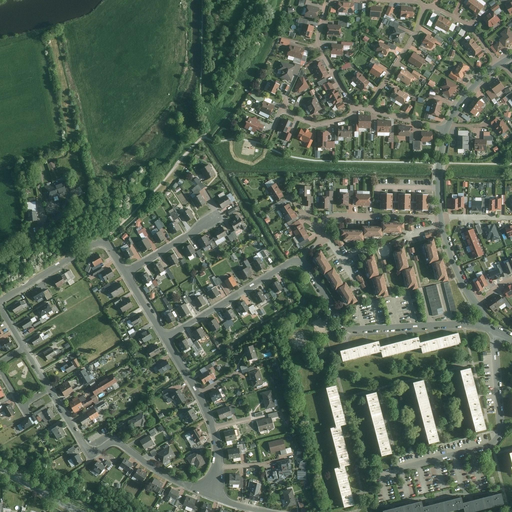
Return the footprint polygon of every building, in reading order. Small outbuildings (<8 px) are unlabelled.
[(299,0),(298,6),(306,8),(307,5),(305,5),(306,0),(299,0)] [(470,0),(466,5),(472,10),(478,2),(476,0),(470,0)] [(478,2),(472,10),(478,14),(484,6),(478,2)] [(346,4),(337,3),(337,12),(346,12),(346,4)] [(355,4),(346,4),(346,12),(355,13),(355,4)] [(316,20),(319,8),(307,5),(306,8),(304,16),(316,20)] [(381,18),(381,7),(370,6),(369,17),(381,18)] [(391,17),(394,8),(389,6),(386,15),(391,17)] [(413,9),(401,8),(400,16),(405,17),(405,18),(408,18),(409,17),(413,17),(413,9)] [(494,11),(484,19),(490,28),(501,20),(494,11)] [(442,29),(447,19),(440,15),(435,25),(442,29)] [(447,19),(442,29),(448,32),(453,22),(447,19)] [(300,35),(309,38),(313,27),(306,25),(303,24),(300,35)] [(340,36),(340,27),(338,27),(327,26),(326,35),(340,36)] [(390,35),(394,36),(392,40),(401,44),(405,32),(397,28),(394,27),(390,35)] [(504,37),(500,40),(506,48),(511,43),(511,31),(509,27),(501,34),(504,37)] [(427,35),(422,43),(431,49),(436,40),(434,39),(427,35)] [(436,35),(434,39),(436,40),(442,44),(444,40),(436,35)] [(464,46),(469,52),(477,45),(473,39),(464,46)] [(500,41),(494,46),(498,52),(505,47),(500,41)] [(389,48),(390,46),(388,45),(380,42),(376,51),(386,56),(389,48)] [(342,55),(343,45),(341,45),(331,45),(331,54),(342,55)] [(469,52),(474,58),(478,55),(482,51),(477,45),(469,52)] [(297,48),(289,46),(287,54),(294,56),(297,48)] [(304,50),(297,48),(294,56),(302,59),(304,50)] [(425,61),(413,54),(408,62),(419,70),(425,61)] [(374,65),(377,67),(380,63),(372,58),(370,62),(374,65)] [(277,70),(281,71),(279,78),(291,81),(293,75),(295,66),(293,65),(280,61),(277,70)] [(312,67),(316,73),(324,69),(320,62),(312,67)] [(460,76),(463,78),(470,68),(461,63),(455,73),(460,76)] [(378,78),(383,71),(377,67),(374,65),(369,72),(378,78)] [(316,73),(319,80),(327,75),(324,69),(316,73)] [(396,78),(408,85),(413,77),(411,76),(402,69),(396,78)] [(414,71),(411,76),(413,77),(417,80),(421,75),(414,71)] [(363,78),(357,72),(351,79),(356,84),(363,78)] [(460,76),(455,73),(453,72),(450,76),(458,81),(460,76)] [(298,94),(309,88),(303,77),(300,78),(299,79),(295,88),(295,90),(296,93),(298,94)] [(368,83),(363,78),(356,84),(362,90),(368,83)] [(505,89),(497,78),(489,85),(492,89),(496,95),(505,89)] [(266,91),(275,94),(281,82),(276,80),(275,83),(271,81),(266,91)] [(442,87),(445,89),(443,92),(451,97),(454,93),(454,92),(458,87),(446,80),(442,87)] [(330,81),(324,84),(328,92),(334,89),(330,81)] [(339,95),(336,89),(326,94),(329,100),(339,95)] [(496,95),(492,89),(487,93),(492,100),(498,97),(496,95)] [(401,94),(394,90),(389,97),(396,101),(401,94)] [(256,101),(262,103),(263,101),(264,101),(265,97),(259,94),(256,101)] [(408,98),(401,94),(396,101),(403,106),(408,98)] [(343,101),(339,95),(329,100),(333,106),(343,101)] [(482,108),(485,104),(477,98),(473,104),(482,111),(484,109),(482,108)] [(305,104),(308,109),(318,104),(315,99),(305,104)] [(440,109),(442,102),(435,100),(433,100),(431,107),(440,109)] [(258,111),(270,116),(274,106),(264,101),(263,101),(262,103),(258,111)] [(308,109),(311,114),(321,109),(318,104),(308,109)] [(407,104),(404,110),(409,113),(412,107),(407,104)] [(481,113),(482,111),(473,104),(468,110),(476,116),(479,112),(481,113)] [(438,117),(440,109),(431,107),(429,115),(438,117)] [(463,112),(460,115),(467,121),(469,118),(463,112)] [(261,132),(264,126),(259,124),(260,122),(257,121),(256,117),(252,118),(249,117),(247,121),(244,122),(246,124),(244,128),(254,133),(256,129),(261,132)] [(495,125),(496,126),(501,123),(496,117),(490,120),(494,125),(495,125)] [(288,133),(292,124),(282,119),(277,130),(285,133),(287,134),(288,133)] [(501,136),(508,131),(502,122),(501,123),(496,126),(495,127),(501,136)] [(411,133),(411,127),(398,127),(398,136),(410,136),(411,133)] [(309,140),(312,134),(301,129),(296,139),(306,143),(307,143),(309,140)] [(328,142),(328,132),(317,132),(317,148),(327,148),(328,142)] [(292,134),(288,133),(287,134),(285,133),(282,140),(288,142),(292,134)] [(433,142),(433,133),(422,133),(422,142),(433,142)] [(459,137),(459,149),(470,149),(470,137),(459,137)] [(487,150),(487,141),(476,141),(476,150),(487,150)] [(216,174),(210,165),(201,171),(207,181),(216,174)] [(205,187),(197,178),(194,181),(198,185),(202,190),(205,187)] [(63,181),(54,184),(58,196),(67,193),(63,181)] [(54,184),(45,187),(49,199),(58,196),(54,184)] [(202,190),(198,185),(192,190),(196,197),(201,194),(200,192),(202,190)] [(278,192),(274,185),(266,190),(270,197),(278,192)] [(298,187),(298,196),(302,196),(302,201),(304,201),(304,207),(312,206),(312,201),(312,196),(310,196),(310,187),(298,187)] [(82,195),(78,188),(70,193),(74,200),(82,195)] [(282,198),(278,192),(270,197),(274,203),(282,198)] [(328,209),(328,200),(332,201),(332,193),(326,192),(325,197),(319,197),(319,208),(328,209)] [(196,197),(192,200),(198,209),(206,203),(201,194),(196,197)] [(337,206),(347,206),(347,194),(337,194),(337,206)] [(380,210),(392,211),(393,195),(381,195),(380,210)] [(398,210),(410,211),(410,195),(398,195),(398,210)] [(416,211),(428,211),(428,195),(416,195),(416,211)] [(218,201),(223,210),(232,204),(226,196),(218,201)] [(370,206),(370,196),(354,196),(354,206),(370,206)] [(27,203),(28,212),(37,212),(36,202),(27,203)] [(471,211),(482,211),(482,207),(482,202),(471,202),(471,211)] [(280,210),(284,216),(291,212),(287,205),(280,210)] [(179,216),(174,209),(169,212),(174,220),(179,216)] [(195,218),(189,210),(182,214),(187,223),(195,218)] [(37,212),(28,212),(29,222),(38,221),(37,212)] [(284,216),(287,223),(295,218),(291,212),(284,216)] [(234,221),(231,223),(236,232),(245,226),(238,215),(233,218),(234,221)] [(181,230),(176,222),(168,227),(173,235),(181,230)] [(403,224),(382,224),(382,228),(382,233),(401,233),(401,229),(403,229),(403,224)] [(292,230),(296,237),(303,232),(299,226),(292,230)] [(499,238),(494,226),(483,230),(486,239),(490,238),(491,241),(499,238)] [(223,228),(215,233),(217,236),(213,238),(213,239),(215,243),(227,236),(223,228)] [(382,228),(363,228),(363,232),(363,236),(382,236),(382,233),(382,228)] [(468,240),(477,237),(475,230),(465,234),(468,240)] [(363,236),(363,232),(341,231),(341,234),(344,234),(344,241),(362,241),(363,236)] [(165,240),(160,232),(153,236),(158,244),(165,240)] [(296,237),(300,243),(307,239),(303,232),(296,237)] [(209,242),(205,236),(198,241),(203,249),(211,245),(209,242)] [(436,251),(433,237),(428,239),(429,241),(425,242),(429,260),(433,259),(438,257),(436,251)] [(470,247),(480,243),(477,237),(468,240),(470,247)] [(152,248),(147,239),(137,244),(143,253),(152,248)] [(213,239),(209,242),(211,245),(214,249),(218,247),(215,243),(213,239)] [(472,253),(482,250),(480,243),(470,247),(472,253)] [(196,253),(191,245),(183,250),(188,258),(196,253)] [(134,256),(130,248),(122,253),(127,260),(134,256)] [(406,259),(403,248),(399,249),(399,252),(395,253),(400,270),(404,269),(409,268),(406,259)] [(475,259),(484,256),(482,250),(472,253),(475,259)] [(327,262),(321,252),(317,254),(319,257),(315,259),(324,274),(326,273),(332,270),(327,262)] [(98,254),(90,258),(94,266),(99,263),(102,261),(98,254)] [(179,262),(175,254),(168,258),(172,266),(179,262)] [(376,267),(373,256),(369,257),(369,259),(365,260),(370,278),(374,277),(379,276),(376,267)] [(265,267),(259,257),(252,261),(258,271),(265,267)] [(444,269),(442,260),(438,257),(433,259),(438,279),(441,278),(442,281),(447,280),(444,269)] [(251,267),(246,259),(243,261),(248,269),(251,267)] [(90,273),(101,266),(99,263),(94,266),(89,269),(89,271),(90,273)] [(165,272),(160,263),(153,267),(158,276),(165,272)] [(507,276),(511,273),(511,272),(508,263),(503,265),(507,276)] [(101,266),(90,273),(92,276),(104,269),(102,266),(101,266)] [(100,272),(105,281),(115,275),(110,266),(100,272)] [(251,275),(246,267),(238,271),(244,280),(251,275)] [(415,276),(412,267),(409,268),(404,269),(408,287),(411,286),(412,289),(418,287),(415,276)] [(175,278),(169,269),(166,270),(172,280),(175,278)] [(338,277),(333,269),(332,270),(326,273),(336,289),(338,288),(343,285),(338,277)] [(502,277),(499,269),(490,273),(493,281),(502,277)] [(61,275),(53,280),(57,287),(65,282),(64,280),(67,278),(65,274),(62,276),(61,275)] [(152,281),(147,274),(141,278),(146,285),(152,281)] [(385,284),(382,275),(379,276),(374,277),(378,294),(381,293),(382,296),(388,295),(385,284)] [(237,284),(231,276),(224,280),(230,289),(237,284)] [(478,280),(482,288),(486,287),(481,276),(477,278),(478,280)] [(283,288),(278,280),(270,284),(275,293),(283,288)] [(477,292),(482,290),(482,288),(478,280),(472,282),(477,292)] [(449,281),(443,283),(451,314),(456,313),(449,281)] [(108,288),(113,297),(124,291),(118,282),(108,288)] [(350,292),(345,284),(343,285),(338,288),(347,304),(351,302),(352,304),(356,301),(350,292)] [(436,285),(425,287),(433,317),(443,314),(436,285)] [(220,295),(215,286),(207,290),(213,299),(220,295)] [(287,286),(283,288),(287,294),(291,291),(287,286)] [(507,297),(511,294),(511,286),(503,290),(507,297)] [(40,288),(31,294),(36,301),(45,296),(43,293),(40,288)] [(48,290),(43,293),(45,296),(47,300),(52,297),(48,290)] [(266,299),(261,290),(253,295),(258,304),(266,299)] [(414,290),(409,291),(416,320),(422,319),(414,290)] [(183,293),(185,296),(189,302),(193,299),(196,298),(193,292),(189,295),(186,292),(183,293)] [(206,303),(201,295),(196,298),(193,299),(198,307),(206,303)] [(504,303),(499,295),(487,304),(492,312),(504,303)] [(118,303),(123,300),(121,297),(112,302),(115,307),(118,305),(118,303)] [(118,305),(123,312),(133,306),(128,297),(123,300),(118,303),(118,305)] [(249,308),(244,300),(236,305),(242,313),(249,308)] [(19,301),(11,307),(15,313),(24,308),(24,307),(26,306),(25,303),(22,304),(19,301)] [(47,302),(36,308),(40,316),(52,309),(47,302)] [(190,312),(184,303),(176,308),(182,317),(190,312)] [(235,316),(230,308),(223,312),(228,321),(235,316)] [(175,319),(170,311),(163,316),(168,324),(175,319)] [(129,318),(134,327),(143,322),(137,313),(129,318)] [(29,317),(21,323),(24,329),(33,324),(32,323),(29,317)] [(42,317),(32,323),(33,324),(35,327),(46,320),(45,318),(43,319),(42,317)] [(220,327),(214,318),(206,323),(212,332),(220,327)] [(205,336),(200,327),(192,332),(197,340),(205,336)] [(139,334),(144,343),(153,338),(147,329),(139,334)] [(39,333),(30,339),(34,346),(43,340),(39,333)] [(447,336),(439,339),(442,349),(461,344),(458,334),(447,336)] [(8,338),(0,343),(6,352),(11,349),(9,347),(12,345),(8,338)] [(190,346),(185,338),(177,343),(182,351),(190,346)] [(408,340),(399,343),(402,353),(421,349),(420,344),(418,338),(408,340)] [(430,341),(420,344),(421,349),(422,354),(442,349),(439,339),(430,341)] [(368,344),(359,347),(362,357),(381,352),(380,348),(378,342),(368,344)] [(390,345),(380,348),(381,352),(383,358),(402,353),(399,343),(390,345)] [(147,349),(152,357),(161,351),(156,344),(147,349)] [(256,357),(252,345),(243,348),(247,360),(256,357)] [(51,347),(42,352),(48,360),(61,352),(58,348),(54,351),(51,347)] [(350,349),(339,352),(342,362),(362,357),(359,347),(350,349)] [(63,365),(67,373),(80,366),(75,358),(63,365)] [(156,365),(161,374),(171,368),(166,359),(156,365)] [(213,362),(204,367),(206,370),(215,365),(213,362)] [(246,364),(240,366),(242,373),(248,371),(246,364)] [(84,368),(76,373),(84,385),(91,380),(84,368)] [(458,372),(463,392),(474,389),(472,379),(469,368),(458,372)] [(263,383),(258,369),(248,372),(253,387),(263,383)] [(198,376),(203,383),(211,378),(207,371),(198,376)] [(92,392),(95,395),(116,383),(111,375),(87,390),(89,394),(92,392)] [(425,390),(422,379),(411,382),(417,402),(427,399),(425,390)] [(68,381),(58,387),(65,397),(74,391),(68,381)] [(337,392),(336,386),(326,389),(331,408),(341,406),(338,395),(337,392)] [(185,400),(179,389),(170,394),(169,392),(164,395),(168,403),(175,399),(178,404),(185,400)] [(463,392),(468,412),(479,409),(477,398),(474,389),(463,392)] [(209,394),(213,402),(221,398),(219,393),(217,390),(209,394)] [(275,406),(271,390),(261,392),(265,409),(275,406)] [(378,403),(375,390),(365,393),(370,414),(380,412),(378,403)] [(98,401),(95,395),(86,400),(83,395),(78,398),(77,396),(72,399),(72,400),(68,403),(74,413),(93,402),(94,404),(98,401)] [(33,403),(36,408),(45,403),(43,399),(41,400),(41,399),(33,403)] [(429,407),(427,399),(417,402),(422,423),(433,420),(429,407)] [(103,401),(96,406),(98,410),(106,405),(103,401)] [(15,413),(10,404),(3,408),(8,417),(15,413)] [(198,418),(192,408),(190,410),(187,405),(181,409),(184,413),(183,414),(189,423),(198,418)] [(343,415),(341,406),(331,408),(336,428),(341,427),(346,425),(343,415)] [(217,411),(220,419),(231,415),(228,407),(217,411)] [(54,416),(49,408),(42,412),(47,421),(54,416)] [(94,408),(87,413),(78,418),(82,425),(91,420),(99,416),(94,408)] [(468,412),(473,432),(484,430),(482,418),(479,409),(468,412)] [(143,412),(128,422),(133,429),(140,424),(142,427),(149,422),(143,412)] [(383,422),(380,412),(370,414),(375,436),(386,433),(383,422)] [(28,417),(20,423),(24,430),(32,424),(28,417)] [(256,421),(259,432),(274,428),(271,417),(268,418),(256,421)] [(435,430),(433,420),(422,423),(428,443),(438,440),(435,430)] [(65,435),(60,424),(55,426),(51,429),(56,439),(65,435)] [(204,438),(198,427),(190,432),(196,443),(204,438)] [(343,436),(341,427),(336,428),(331,429),(336,449),(346,446),(343,436)] [(223,431),(225,442),(236,439),(235,437),(234,430),(234,429),(223,431)] [(388,442),(386,433),(375,436),(381,458),(391,455),(388,442)] [(148,435),(139,441),(145,449),(154,443),(148,435)] [(282,439),(268,442),(271,453),(280,451),(285,450),(282,439)] [(155,451),(151,454),(153,457),(157,454),(163,464),(176,456),(169,446),(167,444),(163,447),(164,449),(157,453),(155,451)] [(348,455),(346,446),(336,449),(340,468),(344,467),(351,465),(348,455)] [(238,448),(227,450),(228,459),(239,457),(238,448)] [(198,451),(186,458),(191,464),(194,462),(197,469),(205,464),(198,451)] [(82,462),(78,454),(70,458),(75,466),(82,462)] [(302,456),(296,459),(299,465),(300,464),(301,466),(305,463),(304,462),(305,462),(302,456)] [(133,464),(124,458),(119,466),(127,472),(130,467),(133,464)] [(292,474),(288,459),(276,462),(277,468),(271,469),(273,476),(274,482),(284,479),(284,476),(292,474)] [(105,467),(97,461),(91,468),(99,475),(105,467)] [(346,477),(344,467),(340,468),(334,470),(338,489),(349,487),(346,477)] [(147,474),(139,468),(136,471),(133,477),(141,482),(147,474)] [(273,476),(271,469),(265,471),(266,478),(273,476)] [(239,474),(229,474),(229,484),(239,485),(239,477),(239,474)] [(163,484),(154,478),(149,487),(161,495),(164,490),(161,488),(163,484)] [(261,484),(252,482),(251,488),(249,500),(257,501),(261,484)] [(351,496),(349,487),(338,489),(343,509),(354,506),(352,497),(351,496)] [(179,492),(171,488),(165,500),(170,503),(173,499),(175,500),(178,495),(179,492)] [(296,505),(292,489),(282,492),(286,507),(296,505)] [(463,509),(464,511),(472,511),(503,505),(501,493),(491,496),(472,500),(462,503),(463,509)] [(182,497),(178,495),(175,500),(173,505),(177,507),(182,497)] [(196,499),(187,496),(183,505),(193,509),(194,505),(196,499)] [(462,503),(461,498),(450,500),(432,505),(422,507),(423,511),(451,511),(463,509),(462,503)] [(423,511),(422,507),(421,502),(410,504),(392,509),(382,511),(423,511)] [(204,503),(200,511),(209,511),(212,506),(204,503)]
